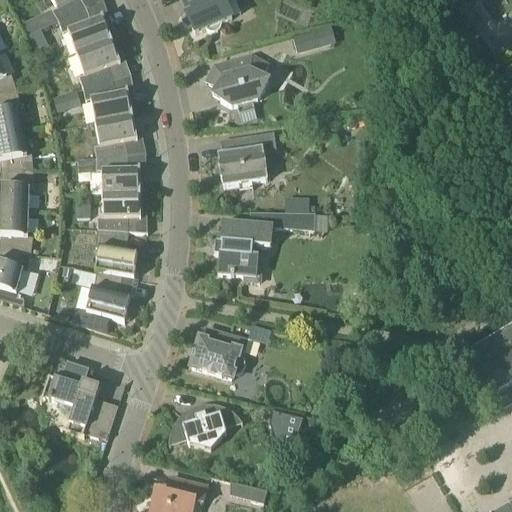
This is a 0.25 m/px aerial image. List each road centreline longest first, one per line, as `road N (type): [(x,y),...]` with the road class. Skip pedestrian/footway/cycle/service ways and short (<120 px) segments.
road 1 (residential): [(149,375),(182,258),(181,170),(166,81),(135,0)]
road 2 (residential): [(149,375),(0,326)]
road 3 (residential): [(114,511),(149,375)]
